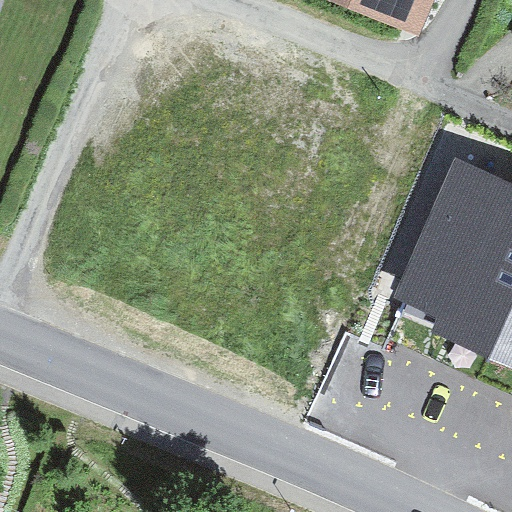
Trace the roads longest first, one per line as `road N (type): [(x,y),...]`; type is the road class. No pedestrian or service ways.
road 1 (tertiary): [(0,341),(414,511)]
road 2 (residential): [(0,300),(124,0)]
